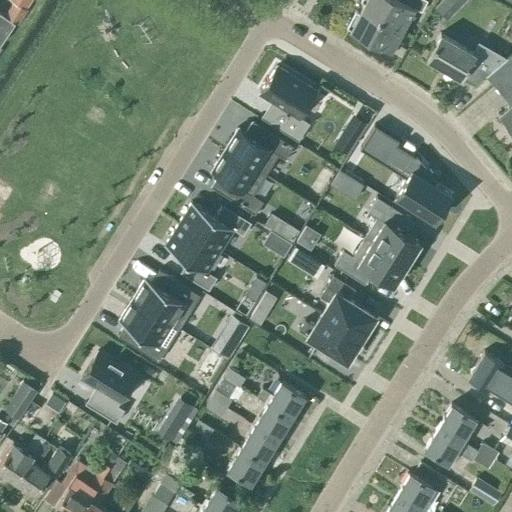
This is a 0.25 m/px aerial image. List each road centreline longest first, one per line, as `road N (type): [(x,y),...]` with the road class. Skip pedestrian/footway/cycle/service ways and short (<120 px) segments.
road 1 (residential): [(0,333),(49,365),(268,18)]
road 2 (residential): [(321,511),(444,310),(511,239)]
road 3 (residential): [(511,210),(415,108),(268,18)]
